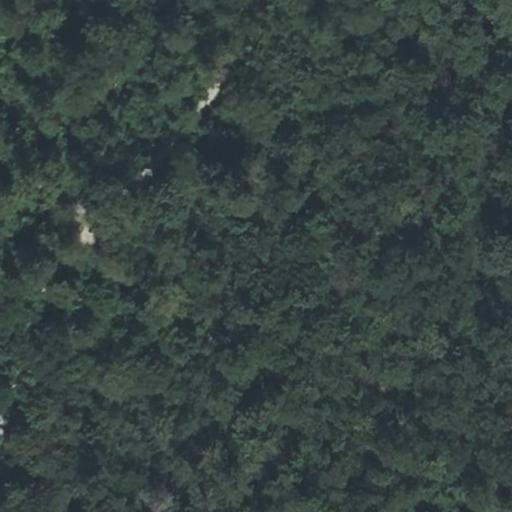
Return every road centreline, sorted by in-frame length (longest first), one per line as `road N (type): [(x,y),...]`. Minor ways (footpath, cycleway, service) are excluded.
road 1 (unknown): [(511,445),(381,365),(0,164)]
road 2 (track): [(251,0),(207,106),(95,182),(0,448)]
